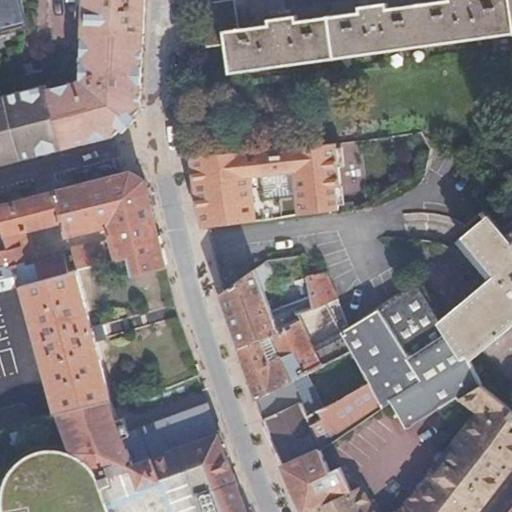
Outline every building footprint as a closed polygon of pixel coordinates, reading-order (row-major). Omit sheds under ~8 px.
[(0,0),(0,33),(31,25),(24,0),(0,0)] [(87,0),(86,45),(85,78),(68,82),(51,86),(66,148),(93,141),(118,135),(146,109),(149,48),(150,0),(87,0)] [(239,29),(238,20),(225,22),(223,1),(215,3),(207,6),(204,13),(204,45),(227,43),(232,71),(511,32),(511,0),(450,0),(388,9),(387,3),(360,7),(361,12),(298,21),(297,17),(270,20),(270,24),(239,29)] [(225,22),(238,20),(235,0),(232,0),(223,1),(225,22)] [(66,148),(51,86),(50,83),(0,95),(0,165),(43,154),(66,148)] [(420,131),(189,163),(193,198),(197,233),(330,213),(374,209),(423,182),(431,146),(420,131)] [(25,273),(28,283),(80,270),(112,262),(108,248),(70,258),(69,251),(37,258),(30,229),(41,226),(42,230),(48,228),(47,224),(68,218),(72,233),(108,224),(105,210),(112,208),(123,259),(132,257),(136,275),(170,266),(157,210),(149,178),(137,169),(0,204),(0,205),(12,250),(0,252),(0,290),(17,286),(14,269),(19,268),(21,273),(25,273)] [(0,252),(12,250),(0,205),(0,252)] [(511,238),(509,235),(484,205),(482,208),(487,213),(464,232),(495,271),(440,317),(416,280),(412,282),(413,283),(440,326),(461,359),(466,356),(468,359),(511,322),(511,238)] [(256,268),(228,289),(220,294),(229,320),(238,346),(299,320),(297,313),(275,320),(256,268)] [(28,283),(62,412),(76,408),(115,398),(98,334),(80,270),(28,283)] [(343,330),(349,326),(327,272),(308,274),(309,284),(312,306),(297,313),(299,320),(238,346),(247,369),(256,396),(275,387),(284,382),(291,378),(323,363),(318,352),(326,349),(327,343),(337,338),(345,334),(343,330)] [(440,326),(413,283),(376,306),(405,350),(440,326)] [(312,306),(309,284),(291,290),(297,313),(312,306)] [(509,471),(511,466),(511,406),(480,382),(482,381),(468,359),(466,356),(461,359),(440,326),(405,350),(376,306),(362,317),(405,391),(393,399),(409,426),(421,418),(439,406),(455,396),(457,395),(480,413),(473,423),(453,447),(401,511),(477,511),(497,487),(498,486),(509,471)] [(405,391),(362,317),(349,326),(343,330),(345,334),(353,348),(358,358),(371,382),(321,409),(324,417),(312,423),(302,399),(300,400),(293,403),(283,407),(263,416),(275,444),(314,426),(324,447),(342,432),(390,401),(393,399),(405,391)] [(353,348),(345,334),(337,338),(339,343),(336,344),(338,350),(342,348),(344,352),(347,351),(353,348)] [(358,358),(353,348),(347,351),(352,360),(358,358)] [(328,373),(323,363),(291,378),(300,400),(302,399),(312,423),(324,417),(321,409),(371,382),(358,358),(352,360),(328,373)] [(275,387),(283,407),(293,403),(284,382),(275,387)] [(275,387),(256,396),(260,406),(263,416),(283,407),(275,387)] [(137,460),(115,398),(76,408),(62,412),(62,415),(0,430),(0,469),(6,481),(9,482),(9,511),(252,511),(225,440),(223,432),(137,460)] [(296,490),(305,511),(342,495),(341,493),(338,487),(348,483),(340,466),(331,469),(322,449),(304,457),(285,465),(296,490)] [(6,481),(0,479),(0,511),(9,511),(9,482),(6,481)] [(341,493),(349,489),(348,483),(338,487),(341,493)] [(305,511),(373,511),(358,485),(349,489),(341,493),(342,495),(305,511)]
